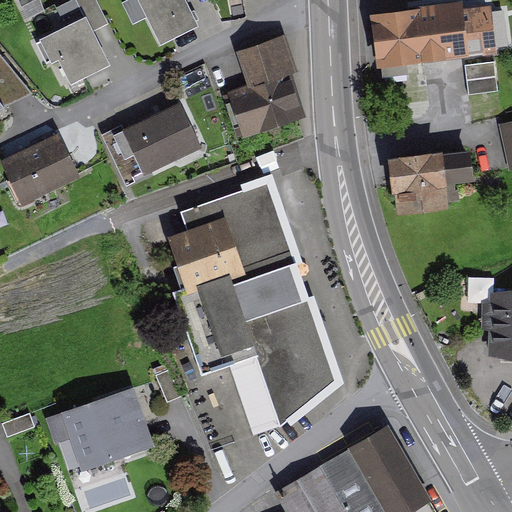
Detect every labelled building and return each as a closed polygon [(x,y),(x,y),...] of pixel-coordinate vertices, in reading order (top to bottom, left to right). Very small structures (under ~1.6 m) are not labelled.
[(116,23),(103,0),(75,0),(62,7),(72,27),(48,39),(60,63),(68,60),(80,84),(118,65),(101,30),(116,23)] [(134,0),(128,3),(138,25),(156,17),(170,45),(208,28),(194,0),(134,0)] [(462,4),(369,16),(377,70),(498,55),(491,6),(463,10),(462,4)] [(37,36),(64,26),(56,5),(29,15),(37,36)] [(290,33),(244,49),(256,84),(234,92),(249,136),(317,113),(290,33)] [(0,111),(40,93),(4,52),(0,54),(0,111)] [(494,63),(465,66),(467,81),(469,95),(497,91),(494,63)] [(185,101),(131,127),(153,173),(207,147),(185,101)] [(511,121),(499,125),(509,171),(511,170),(511,121)] [(67,134),(10,158),(27,199),(85,174),(67,134)] [(470,152),(387,162),(392,195),(395,195),(397,216),(448,210),(447,202),(459,201),(458,192),(455,192),(454,185),(473,182),(470,152)] [(276,173),(161,214),(186,279),(175,283),(210,374),(230,366),(257,436),(300,419),(347,381),(276,173)] [(113,274),(42,298),(59,346),(129,322),(113,274)] [(511,296),(492,297),(493,355),(511,354),(511,296)] [(145,390),(55,419),(62,440),(78,435),(91,475),(165,451),(145,390)] [(287,511),(415,511),(430,503),(425,492),(390,428),(276,493),(287,511)]
